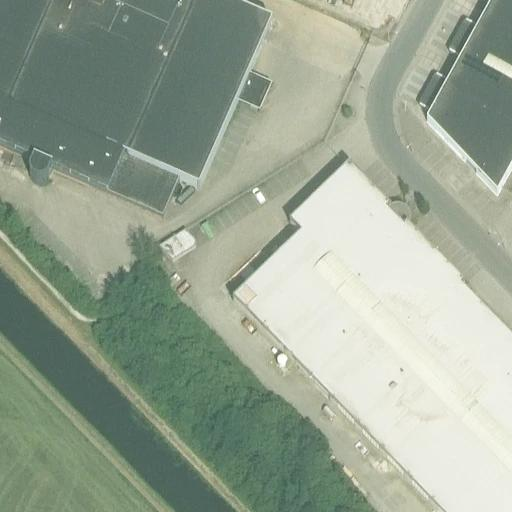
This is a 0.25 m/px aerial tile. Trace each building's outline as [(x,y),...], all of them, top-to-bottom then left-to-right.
[(0,0),(0,149),(33,164),(30,171),(29,173),(29,175),(29,176),(29,178),(30,180),(31,182),(32,183),(33,184),(35,185),(36,186),(38,186),(40,186),(42,186),(43,186),(45,185),(47,184),(48,183),(49,182),(50,180),(53,173),(162,221),(179,183),(199,191),(239,99),(257,107),(266,88),(248,80),(272,24),(217,0),(0,0)] [(479,26),(511,44),(511,0),(480,0),(480,1),(490,6),(479,26)] [(511,118),(511,44),(479,26),(478,29),(468,23),(467,25),(468,25),(452,54),(451,54),(451,55),(460,60),(448,83),(511,118)] [(421,109),(431,114),(426,122),(497,196),(511,168),(511,118),(448,83),(438,78),(438,79),(422,108),(421,109)] [(300,236),(233,302),(435,511),(511,511),(511,341),(461,290),(464,287),(407,227),(403,231),(386,213),(390,210),(349,167),(289,225),(300,236)] [(196,243),(185,231),(158,249),(172,263),(195,248),(196,243)] [(265,384),(253,393),(268,411),(279,402),(265,384)]
